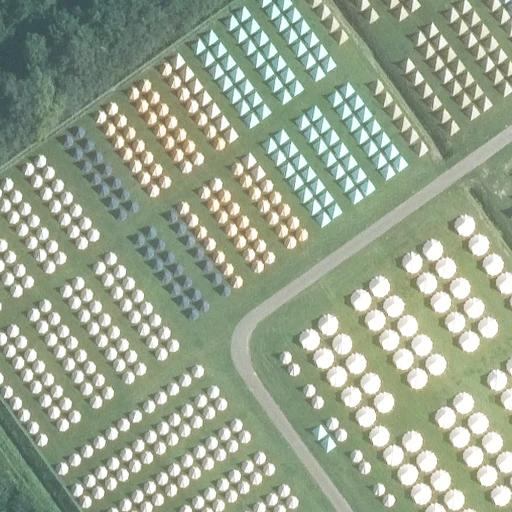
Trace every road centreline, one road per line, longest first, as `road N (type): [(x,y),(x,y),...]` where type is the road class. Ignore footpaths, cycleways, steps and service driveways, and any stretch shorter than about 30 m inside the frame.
road 1 (track): [(0,77),(110,0)]
road 2 (track): [(437,179),(511,289)]
